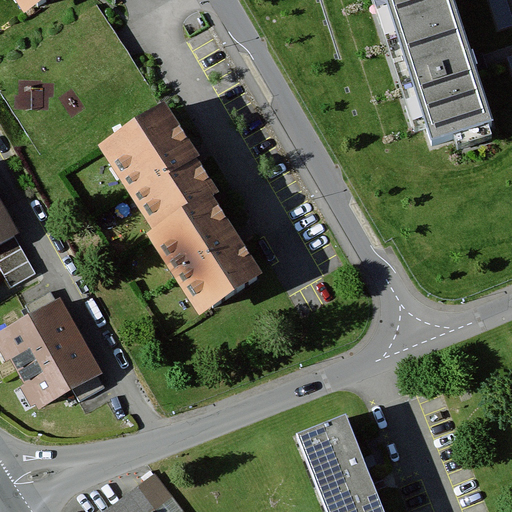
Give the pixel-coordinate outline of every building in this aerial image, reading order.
[(373,0),(416,130),(424,127),(431,147),(493,127),(472,62),(451,0),(373,0)] [(502,0),(483,0),(495,32),(511,26),(502,0)] [(214,198),(160,113),(115,142),(168,226),(207,202),(214,198)] [(163,230),(212,308),(256,280),(207,202),(168,226),(163,230)] [(0,246),(15,238),(0,211),(0,246)] [(40,406),(97,376),(59,307),(3,338),(40,406)] [(344,414),(292,434),(322,511),(381,511),(360,456),(344,414)] [(181,511),(155,477),(108,511),(181,511)]
